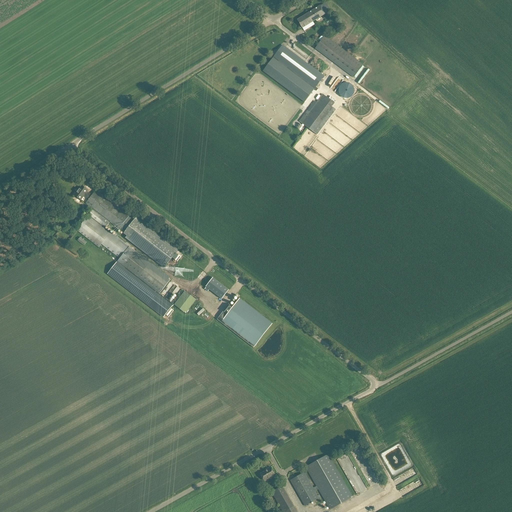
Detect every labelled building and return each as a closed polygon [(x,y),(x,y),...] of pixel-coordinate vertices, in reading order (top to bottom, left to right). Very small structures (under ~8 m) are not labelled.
[(331,11),(326,2),(297,20),(302,28),(331,11)] [(363,64),(325,36),(315,49),(354,77),(363,64)] [(324,76),(283,45),(263,72),(304,102),(324,76)] [(309,112),(308,110),(299,122),(317,134),(336,109),(332,106),(335,103),(323,94),(309,112)] [(354,128),(357,129),(361,129),(366,127),(367,126),(369,124),(371,120),(372,117),(372,115),(372,112),(371,110),(369,107),(368,105),(366,104),(364,103),(361,102),(359,102),(356,102),(353,103),(350,105),(348,107),(346,110),(346,112),(345,114),(345,117),(346,119),(347,122),(348,124),(351,127),(354,128)] [(92,195),(87,192),(88,191),(82,186),(79,190),(78,190),(74,195),(81,200),(85,196),(89,199),(92,195)] [(93,209),(77,230),(99,247),(102,244),(120,258),(118,262),(159,294),(170,280),(169,279),(169,278),(105,228),(110,222),(127,235),(125,238),(164,268),(172,258),(177,261),(183,255),(178,251),(179,250),(137,217),(135,220),(96,190),(92,195),(89,199),(86,204),(93,209)] [(80,237),(78,240),(84,245),(87,242),(80,237)] [(118,262),(108,275),(164,318),(174,305),(159,294),(118,262)] [(213,278),(206,287),(222,299),(229,290),(213,278)] [(175,304),(186,313),(197,299),(185,290),(175,304)] [(272,323),(240,298),(233,307),(229,304),(217,319),(253,347),(272,323)] [(305,506),(319,498),(315,491),(319,489),(330,510),(353,497),(328,454),(306,467),(317,486),(313,488),(304,472),(290,480),(293,485),(305,506)] [(261,474),(265,481),(275,475),(271,467),(267,469),(268,470),(261,474)] [(272,492),(283,511),(297,511),(282,486),(272,492)]
